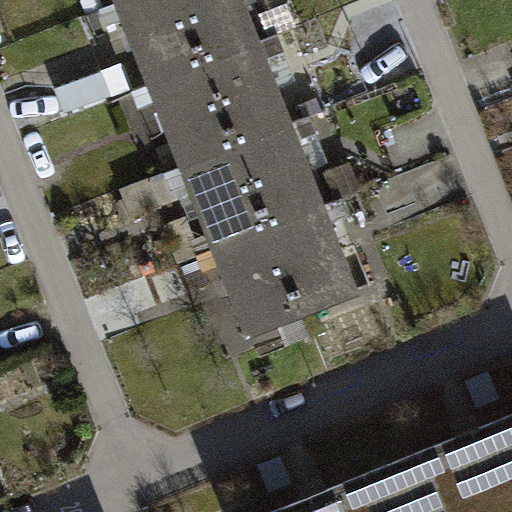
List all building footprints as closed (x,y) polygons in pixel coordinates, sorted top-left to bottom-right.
[(122,0),(120,1),(152,83),(206,61),(182,0),(122,0)] [(244,0),(182,0),(206,61),(261,40),(244,0)] [(261,40),(206,61),(239,144),(293,122),(261,40)] [(152,83),(184,165),(239,144),(206,61),(152,83)] [(106,68),(55,87),(68,120),(119,101),(106,68)] [(293,122),(239,144),(271,225),(325,204),(293,122)] [(184,165),(216,246),(271,225),(239,144),(184,165)] [(325,204),(271,225),(303,308),(358,287),(325,204)] [(216,246),(249,330),(303,308),(271,225),(216,246)] [(502,511),(511,508),(511,414),(470,431),(392,462),(412,511),(502,511)] [(412,511),(392,462),(317,493),(269,511),(412,511)]
